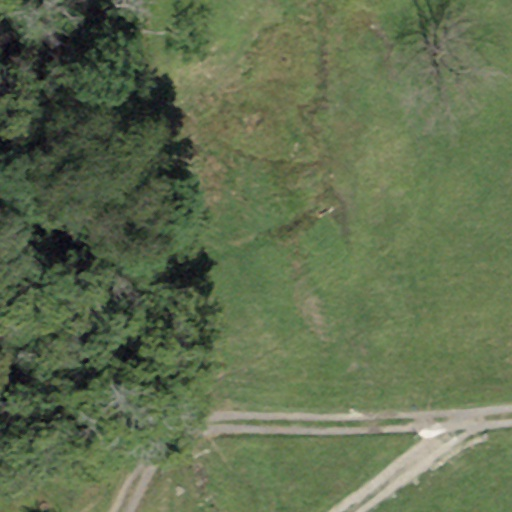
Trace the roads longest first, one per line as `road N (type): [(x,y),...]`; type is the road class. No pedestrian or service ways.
road 1 (track): [(124,511),(148,458),(208,419),(511,413)]
road 2 (track): [(463,414),(347,511)]
